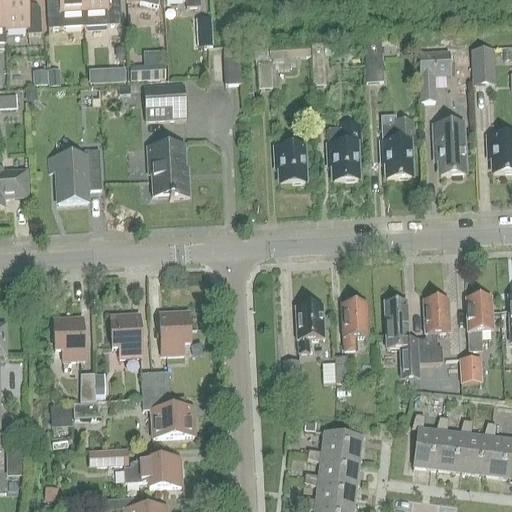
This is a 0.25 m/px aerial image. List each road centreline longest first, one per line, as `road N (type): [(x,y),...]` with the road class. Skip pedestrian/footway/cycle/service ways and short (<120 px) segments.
road 1 (unclassified): [(231,251),(511,236)]
road 2 (residential): [(245,511),(231,251)]
road 3 (unclassified): [(0,264),(231,251)]
